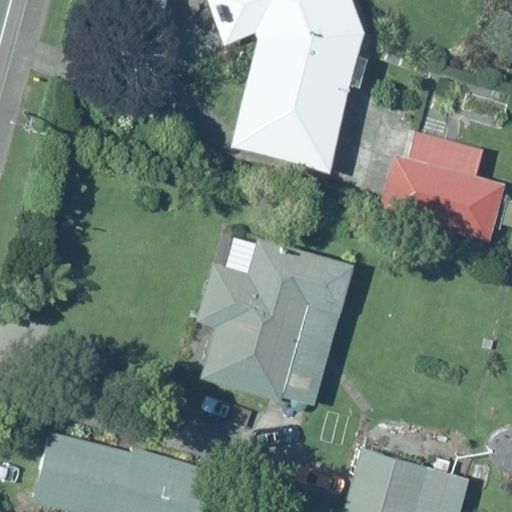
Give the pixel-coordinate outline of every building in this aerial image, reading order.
[(256,41),(224,145),(325,174),(361,35),(348,0),(203,0),(220,47),(252,35),(256,41)] [(410,125),(404,155),(390,156),(378,213),(488,241),(499,184),(473,176),(481,145),(410,125)] [(347,263),(250,237),(242,269),(208,261),(190,320),(209,325),(195,377),(275,400),(277,395),(305,403),(347,263)] [(511,427),(510,427),(509,427),(508,426),(507,426),(506,426),(505,426),(504,426),(503,427),(502,427),(501,427),(500,427),(499,427),(498,428),(497,428),(496,429),(495,429),(494,430),(493,430),(493,431),(492,431),(492,432),(491,432),(490,433),(489,434),(489,435),(488,435),(488,436),(487,436),(487,437),(487,438),(486,438),(486,439),(486,440),(485,441),(485,442),(485,443),(484,444),(484,445),(484,446),(484,447),(484,448),(484,449),(484,450),(484,451),(484,452),(484,453),(484,454),(485,455),(485,456),(485,457),(486,457),(486,458),(486,459),(487,460),(487,461),(488,462),(489,463),(490,464),(490,465),(491,465),(492,466),(493,467),(494,468),(495,468),(496,468),(496,469),(497,469),(498,469),(498,470),(499,470),(500,470),(501,470),(501,471),(502,471),(503,471),(504,471),(505,471),(506,471),(507,471),(508,471),(509,471),(510,471),(511,471),(511,470),(511,427)] [(204,471),(46,434),(27,502),(62,511),(195,511),(194,511),(204,471)] [(456,511),(472,449),(424,436),(416,461),(356,446),(336,511),(456,511)]
